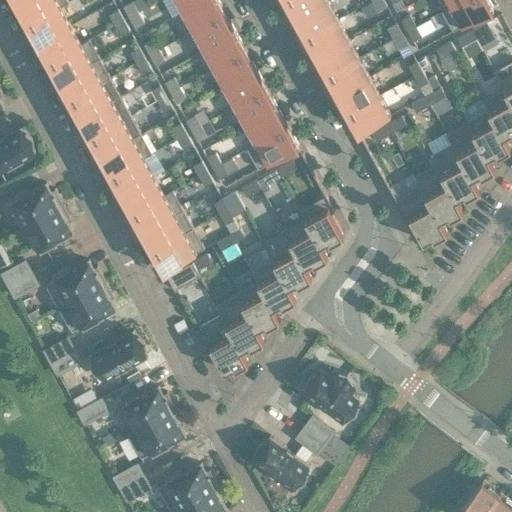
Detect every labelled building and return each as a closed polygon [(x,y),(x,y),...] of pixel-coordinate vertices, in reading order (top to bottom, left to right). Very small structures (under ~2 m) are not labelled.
[(25,23),(60,4),(67,0),(22,0),(17,3),(27,22),(25,23)] [(123,5),(129,16),(138,11),(132,0),(123,5)] [(176,0),(183,11),(201,0),(176,0)] [(201,0),(183,11),(193,29),(225,12),(218,0),(201,0)] [(285,0),(295,17),(325,0),(285,0)] [(325,0),(295,17),(305,36),(338,18),(327,0),(325,0)] [(383,0),(372,0),(378,10),(386,5),(383,0)] [(441,9),(442,10),(459,0),(447,0),(450,4),(441,9)] [(459,0),(442,10),(452,29),(493,7),(489,0),(459,0)] [(28,23),(38,41),(70,23),(60,4),(25,23),(26,24),(28,23)] [(109,13),(115,23),(124,19),(118,8),(109,13)] [(138,11),(129,16),(135,26),(144,21),(138,11)] [(193,29),(203,48),(236,30),(225,12),(193,29)] [(401,18),(407,29),(415,24),(410,13),(401,18)] [(305,36),(316,55),(348,37),(338,18),(305,36)] [(124,19),(115,23),(121,34),(129,29),(124,19)] [(486,20),(471,29),(476,37),(491,29),(486,20)] [(387,26),(393,37),(401,32),(396,21),(387,26)] [(46,61),(81,42),(70,23),(38,41),(48,60),(46,61)] [(415,24),(407,29),(413,39),(421,35),(415,24)] [(476,37),(471,29),(457,37),(462,45),(476,37)] [(203,48),(214,67),(246,49),(236,30),(203,48)] [(401,32),(393,37),(399,47),(407,43),(401,32)] [(316,55),(326,74),(359,56),(348,37),(316,55)] [(144,43),(150,53),(159,49),(153,38),(144,43)] [(436,48),(440,57),(455,49),(451,40),(436,48)] [(48,60),(59,79),(91,61),(81,42),(46,61),(47,61),(48,60)] [(130,50),(136,61),(145,56),(139,46),(130,50)] [(159,49),(150,53),(156,64),(165,59),(159,49)] [(214,67),(224,86),(257,68),(246,49),(214,67)] [(67,99),(102,80),(110,75),(100,56),(91,61),(59,79),(69,98),(67,99)] [(145,56),(136,61),(142,72),(150,67),(145,56)] [(326,74),(337,93),(369,75),(359,56),(326,74)] [(511,58),(494,69),(511,101),(511,58)] [(408,64),(414,75),(422,70),(417,59),(408,64)] [(224,86),(235,105),(267,87),(257,68),(224,86)] [(504,88),(483,99),(509,146),(510,146),(503,134),(511,130),(511,131),(511,101),(494,69),(493,69),(504,88)] [(422,70),(414,75),(419,85),(428,80),(422,70)] [(337,93),(347,111),(379,94),(369,75),(337,93)] [(165,81),(171,91),(180,86),(174,76),(165,81)] [(69,98),(80,117),(112,99),(102,80),(67,99),(69,98)] [(151,88),(157,99),(166,94),(160,83),(151,88)] [(180,86),(171,91),(177,102),(186,97),(180,86)] [(235,105),(245,124),(278,106),(267,87),(235,105)] [(441,87),(426,96),(430,105),(446,96),(441,87)] [(166,94),(157,99),(162,109),(171,104),(166,94)] [(379,94),(347,111),(358,131),(390,113),(379,94)] [(430,105),(426,96),(411,104),(416,113),(430,105)] [(88,136),(88,137),(122,118),(112,99),(80,117),(90,135),(88,136)] [(488,109),(467,120),(494,167),(488,155),(495,151),(497,153),(509,146),(483,99),(482,100),(488,109)] [(247,147),(247,148),(288,125),(278,106),(245,124),(255,142),(247,147)] [(186,118),(192,129),(201,124),(195,114),(186,118)] [(401,114),(386,122),(391,131),(406,123),(401,114)] [(90,136),(100,155),(133,137),(122,118),(88,137),(90,136)] [(467,120),(446,131),(478,188),(472,176),(479,172),(481,174),(494,167),(467,120)] [(172,126),(178,137),(186,132),(180,121),(172,126)] [(391,131),(386,122),(371,131),(376,139),(391,131)] [(201,124),(192,129),(198,139),(206,135),(201,124)] [(288,125),(247,148),(258,167),(299,145),(288,125)] [(0,137),(0,169),(5,166),(7,170),(23,161),(21,157),(34,150),(32,135),(21,126),(0,137)] [(451,141),(430,152),(462,209),(463,209),(456,197),(464,192),(465,195),(478,188),(446,131),(446,132),(451,141)] [(109,174),(109,175),(152,151),(141,132),(133,137),(100,155),(111,173),(109,174)] [(186,132),(178,137),(183,147),(192,142),(186,132)] [(111,174),(121,192),(154,174),(144,156),(152,152),(152,151),(109,175),(111,174)] [(207,156),(213,167),(221,162),(216,151),(207,156)] [(435,162),(415,173),(446,230),(447,230),(440,218),(448,213),(449,216),(462,209),(430,152),(430,153),(435,162)] [(292,158),(277,166),(282,175),(297,166),(292,158)] [(193,164),(199,175),(207,170),(201,159),(193,164)] [(221,162),(213,167),(219,177),(227,172),(221,162)] [(282,175),(277,166),(262,174),(267,183),(282,175)] [(207,170),(199,175),(204,185),(213,180),(207,170)] [(446,230),(415,173),(414,174),(419,183),(394,197),(408,223),(412,220),(423,239),(432,234),(433,237),(446,230)] [(130,212),(173,189),(172,188),(164,193),(154,174),(121,192),(132,211),(130,212)] [(262,174),(256,178),(261,186),(263,190),(269,187),(267,183),(262,174)] [(241,186),(246,195),(261,186),(256,178),(241,186)] [(8,196),(24,224),(63,203),(55,187),(51,189),(46,181),(28,191),(26,186),(8,196)] [(132,212),(142,230),(183,208),(181,203),(173,189),(130,212),(130,213),(132,212)] [(326,193),(300,207),(326,255),(327,254),(320,242),(328,238),(329,241),(343,233),(331,212),(335,209),(326,193)] [(213,202),(219,213),(228,208),(222,197),(213,202)] [(187,199),(181,203),(183,208),(190,204),(187,199)] [(63,203),(24,224),(40,253),(57,243),(55,238),(72,229),(68,221),(72,218),(63,203)] [(304,217),(284,228),(310,276),(311,275),(304,263),(312,259),(313,262),(326,255),(300,207),(299,208),(304,217)] [(142,230),(153,249),(193,227),(183,208),(142,230)] [(228,208),(219,213),(225,223),(234,218),(228,208)] [(193,227),(153,249),(163,269),(204,246),(193,227)] [(238,228),(231,232),(236,240),(243,236),(238,228)] [(289,238),(268,249),(294,297),(295,296),(288,284),(296,280),(298,283),(310,276),(284,228),(283,229),(289,238)] [(236,240),(231,232),(216,240),(221,249),(235,241),(236,240)] [(235,241),(221,249),(227,259),(241,251),(235,241)] [(273,259),(252,270),(279,318),(279,317),(273,305),(280,301),(282,304),(294,297),(268,249),(268,250),(273,259)] [(207,252),(192,260),(197,269),(212,260),(207,252)] [(45,282),(58,306),(106,280),(97,264),(93,266),(88,258),(71,268),(68,263),(51,273),(54,278),(45,282)] [(8,283),(8,284),(32,270),(32,269),(31,270),(25,259),(2,271),(8,283)] [(197,269),(192,260),(166,274),(174,288),(200,274),(197,269)] [(32,270),(8,284),(9,284),(15,295),(38,282),(32,271),(33,271),(32,270)] [(257,280),(237,291),(263,339),(264,338),(257,326),(265,322),(266,325),(279,318),(252,270),(252,271),(257,280)] [(106,280),(58,306),(72,330),(80,325),(82,330),(100,320),(97,315),(115,306),(110,298),(115,295),(106,280)] [(216,303),(221,312),(247,360),(248,359),(241,347),(249,343),(250,346),(263,339),(237,291),(216,303)] [(247,360),(221,312),(199,324),(204,334),(200,336),(209,352),(213,350),(224,369),(233,364),(234,367),(247,360)] [(91,352),(93,366),(104,376),(117,369),(119,373),(135,364),(133,360),(146,353),(144,339),(133,329),(91,352)] [(50,360),(51,361),(75,347),(74,346),(74,347),(68,336),(44,349),(51,360),(50,360)] [(75,347),(51,361),(57,372),(80,359),(75,348),(75,347)] [(304,390),(342,418),(355,410),(359,396),(351,390),(355,384),(347,372),(333,368),(329,373),(321,367),(308,375),(304,390)] [(120,399),(136,427),(175,406),(167,390),(163,392),(158,384),(140,394),(138,389),(120,399)] [(78,409),(85,421),(108,408),(101,397),(78,409)] [(175,406),(136,427),(152,456),(169,446),(167,442),(184,432),(180,424),(184,421),(175,406)] [(304,423),(304,424),(326,441),(326,440),(333,430),(312,414),(305,424),(304,423)] [(326,441),(304,424),(303,425),(304,426),(296,435),(317,451),(325,441),(326,441)] [(253,456),(265,465),(263,469),(277,480),(280,476),(292,485),(304,477),(308,463),(270,434),(258,442),(253,456)] [(334,447),(327,457),(335,463),(342,454),(334,447)] [(157,485),(170,509),(218,483),(209,467),(205,469),(201,461),(183,471),(181,466),(163,476),(166,481),(157,485)] [(120,486),(120,487),(144,473),(144,472),(143,473),(137,462),(114,475),(120,486)] [(144,473),(120,487),(121,487),(127,498),(150,485),(144,474),(145,474),(144,473)] [(460,508),(465,511),(486,511),(501,493),(483,479),(460,508)] [(218,483),(170,509),(171,510),(179,505),(182,511),(221,511),(227,509),(223,501),(227,498),(218,483)] [(486,511),(511,511),(511,500),(501,493),(486,511)]
